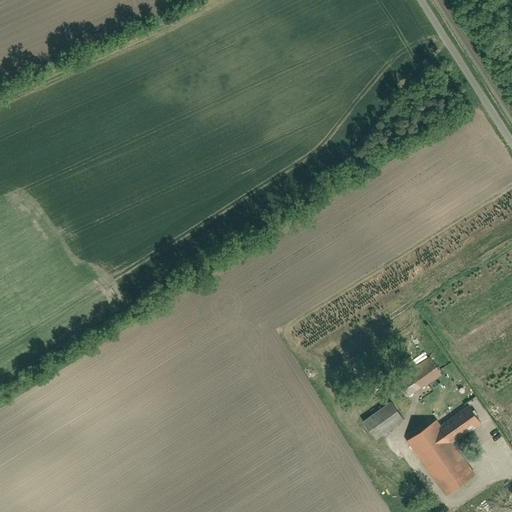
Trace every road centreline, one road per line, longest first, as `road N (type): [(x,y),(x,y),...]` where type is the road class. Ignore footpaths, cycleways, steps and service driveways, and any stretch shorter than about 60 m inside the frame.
road 1 (track): [(323,399),(283,328),(511,185)]
road 2 (residential): [(418,0),(511,145)]
